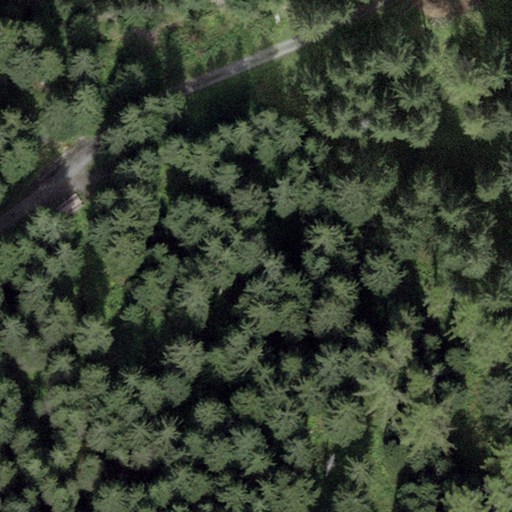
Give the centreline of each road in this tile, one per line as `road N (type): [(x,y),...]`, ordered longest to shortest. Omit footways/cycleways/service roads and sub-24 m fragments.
road 1 (track): [(511,125),(310,122),(66,192),(46,186)]
road 2 (track): [(377,0),(152,102),(101,134),(0,222)]
